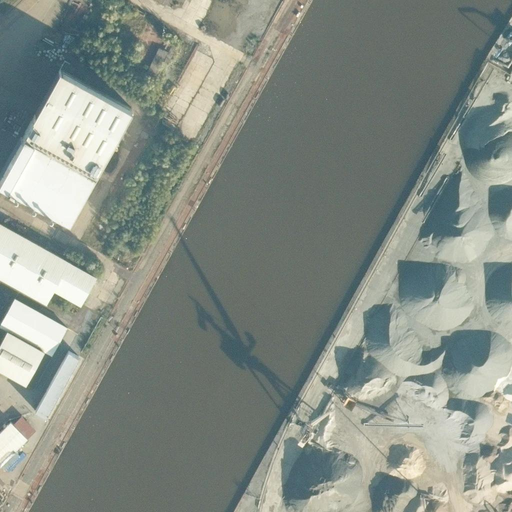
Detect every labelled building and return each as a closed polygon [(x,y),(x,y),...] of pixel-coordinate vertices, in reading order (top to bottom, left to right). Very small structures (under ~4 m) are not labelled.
[(66,67),(0,181),(0,187),(73,227),(138,106),(66,67)] [(191,67),(156,129),(196,152),(237,82),(218,72),(213,78),(191,67)] [(98,277),(0,223),(0,278),(50,305),(56,292),(84,306),(98,277)] [(0,352),(0,371),(30,386),(47,354),(54,358),(71,328),(17,299),(1,327),(12,332),(0,352)] [(84,361),(71,354),(38,415),(51,422),(84,361)] [(31,443),(11,424),(0,436),(0,467),(3,470),(31,443)]
